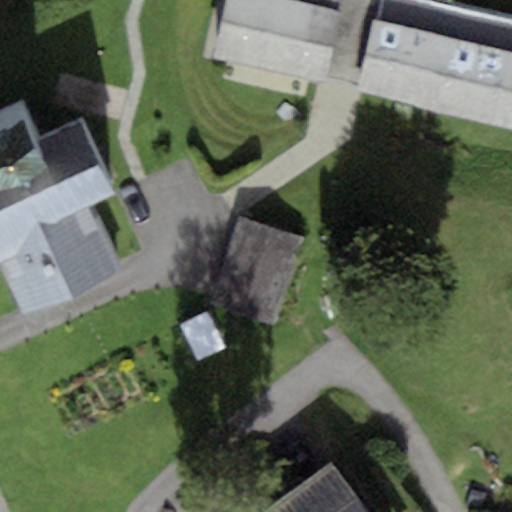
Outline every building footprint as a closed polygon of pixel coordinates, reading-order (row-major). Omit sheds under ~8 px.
[(360,0),(241,0),(228,55),(341,82),(360,0)] [(511,49),(379,22),(365,95),(511,123),(511,49)] [(0,134),(6,148),(0,151),(0,268),(6,265),(31,318),(126,273),(94,206),(125,191),(82,102),(56,114),(47,95),(0,117),(0,134)] [(318,243),(242,221),(213,317),(290,340),(318,243)] [(384,511),(347,466),(291,511),(384,511)]
